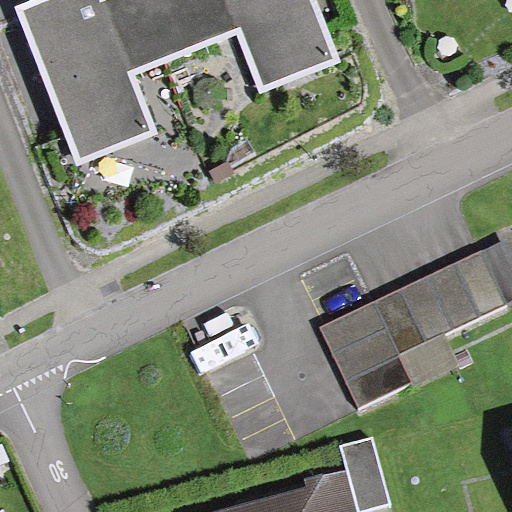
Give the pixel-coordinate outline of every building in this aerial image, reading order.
[(128,78),(185,56),(163,0),(114,0),(100,6),(97,0),(58,0),(16,16),(75,169),(152,140),(128,78)] [(163,0),(185,56),(241,35),(264,95),(333,68),(306,0),(163,0)] [(511,305),(488,256),(321,336),(366,427),(433,395),(416,360),(511,313),(511,305)] [(395,511),(381,461),(349,470),(361,511),(395,511)] [(343,511),(340,499),(292,511),(343,511)]
